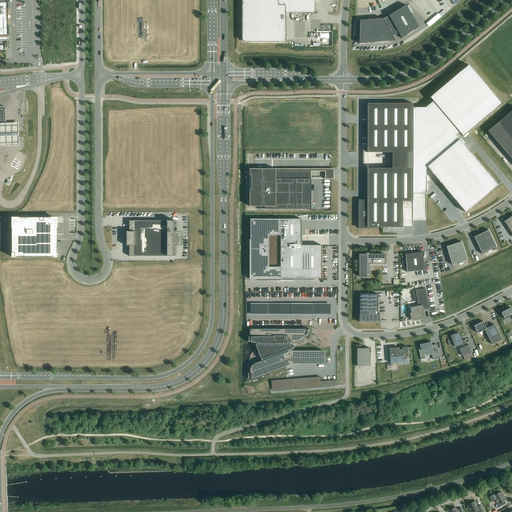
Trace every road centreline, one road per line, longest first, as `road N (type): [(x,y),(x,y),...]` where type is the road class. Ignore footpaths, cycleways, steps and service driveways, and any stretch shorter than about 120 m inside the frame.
road 1 (primary): [(212,82),(212,316),(200,350),(157,377),(0,378)]
road 2 (residential): [(81,75),(81,232),(71,263),(89,281),(108,264),(97,222),(97,75)]
road 3 (primary): [(80,388),(177,382),(217,342),(223,83)]
road 4 (residential): [(343,241),(343,322),(353,334),(433,328),(511,292)]
road 5 (unclassified): [(343,80),(380,81),(422,68),(505,0)]
road 6 (residential): [(343,241),(447,233),(511,199)]
road 7 (residential): [(343,80),(343,241)]
